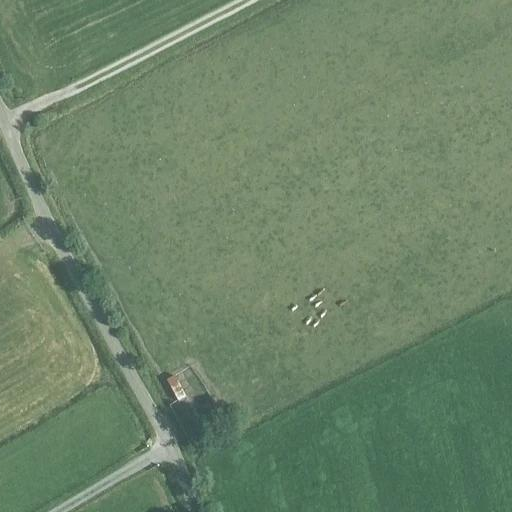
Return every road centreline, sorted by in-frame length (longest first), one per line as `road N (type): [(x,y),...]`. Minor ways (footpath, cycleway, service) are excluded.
road 1 (unclassified): [(194,511),(178,464),(48,225),(0,111)]
road 2 (track): [(242,0),(3,120)]
road 3 (track): [(57,511),(169,446)]
